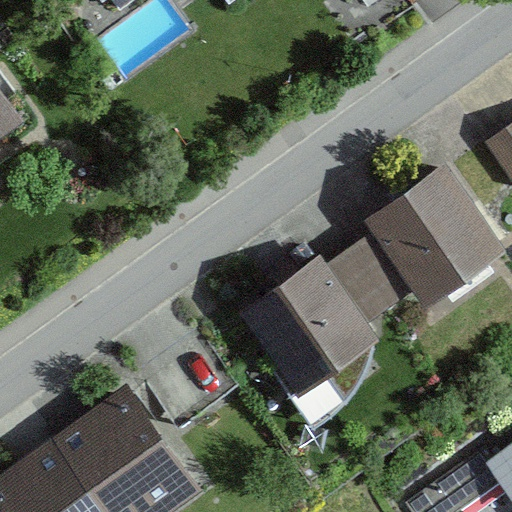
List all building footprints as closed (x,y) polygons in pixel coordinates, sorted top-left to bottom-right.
[(115,0),(120,6),(128,0),(325,0),(322,2),(355,47),(407,8),(401,0),(115,0)] [(0,130),(18,117),(0,92),(0,130)] [(511,119),(484,140),(511,177),(511,119)] [(382,230),(353,250),(388,299),(417,278),(427,292),(496,243),(442,168),(373,217),(382,230)] [(389,299),(388,299),(353,250),(325,270),(316,258),(247,307),(301,382),(323,367),(345,398),(357,381),(372,346),(375,330),(367,329),(360,319),(389,299)] [(58,443),(107,511),(127,511),(181,473),(157,440),(238,382),(206,337),(58,443)] [(511,489),(511,442),(494,455),(486,445),(406,502),(413,511),(442,511),(448,508),(450,511),(502,475),(511,489)] [(0,502),(7,511),(107,511),(58,443),(0,484),(0,502)]
